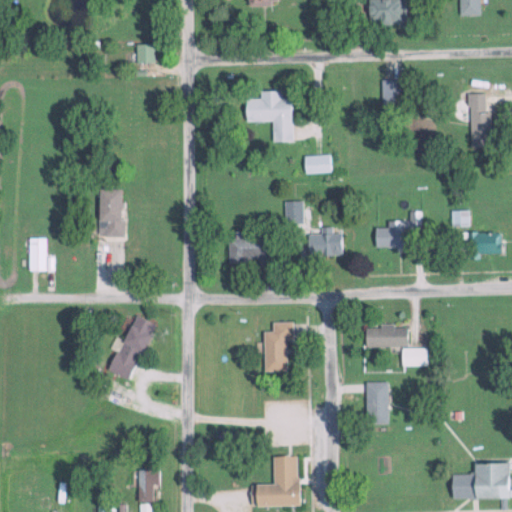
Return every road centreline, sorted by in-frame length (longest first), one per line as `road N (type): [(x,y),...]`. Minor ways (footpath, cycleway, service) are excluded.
road 1 (residential): [(187,511),(186,0)]
road 2 (residential): [(511,288),(4,301)]
road 3 (residential): [(186,59),(511,50)]
road 4 (residential): [(332,511),(327,293)]
